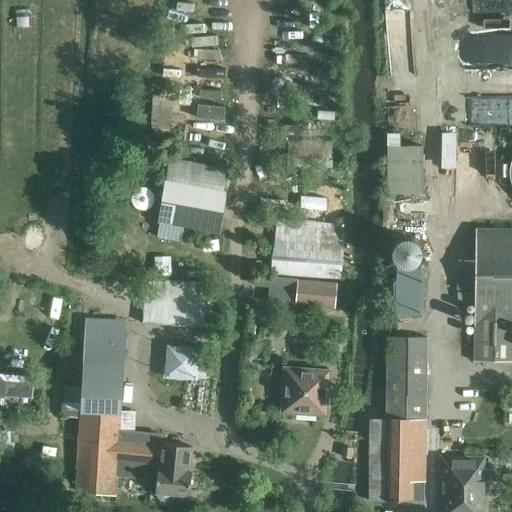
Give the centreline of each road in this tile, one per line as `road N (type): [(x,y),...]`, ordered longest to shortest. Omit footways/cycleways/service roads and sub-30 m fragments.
road 1 (track): [(419,0),(437,179),(453,217)]
road 2 (track): [(453,217),(442,394)]
